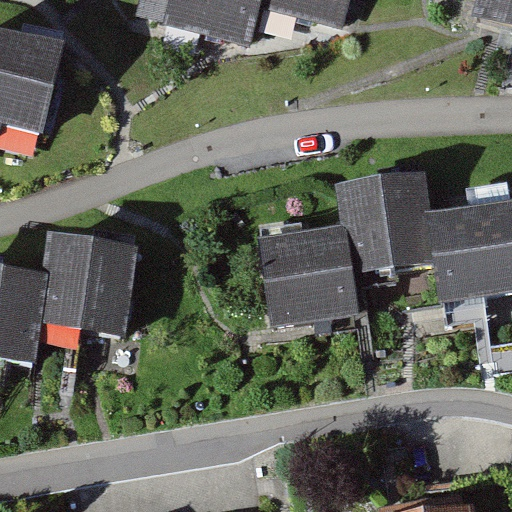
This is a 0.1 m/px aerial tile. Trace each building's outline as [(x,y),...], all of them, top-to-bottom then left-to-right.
[(260,3),(261,0),(140,0),(136,17),(249,47),(260,3)] [(351,0),(261,0),(260,3),(346,23),(351,0)] [(511,0),(478,0),(474,16),(511,25),(511,0)] [(0,124),(45,134),(64,43),(0,29),(0,124)] [(434,264),(427,213),(423,176),(341,185),(344,225),(351,274),(434,264)] [(511,201),(427,213),(434,264),(439,300),(511,290),(511,201)] [(344,225),(260,236),(271,324),(356,313),(351,274),(344,225)] [(137,247),(50,234),(45,273),(37,324),(124,337),(137,247)] [(45,273),(0,266),(0,360),(31,365),(37,324),(45,273)] [(427,487),(431,511),(468,505),(469,511),(511,511),(511,480),(511,475),(427,487)]
